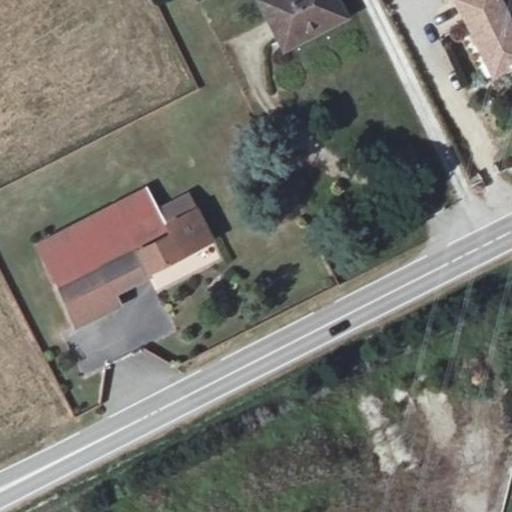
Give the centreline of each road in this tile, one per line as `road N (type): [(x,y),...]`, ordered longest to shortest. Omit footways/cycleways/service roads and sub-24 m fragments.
road 1 (secondary): [(511,232),(0,493)]
road 2 (unknown): [(490,243),(373,0)]
